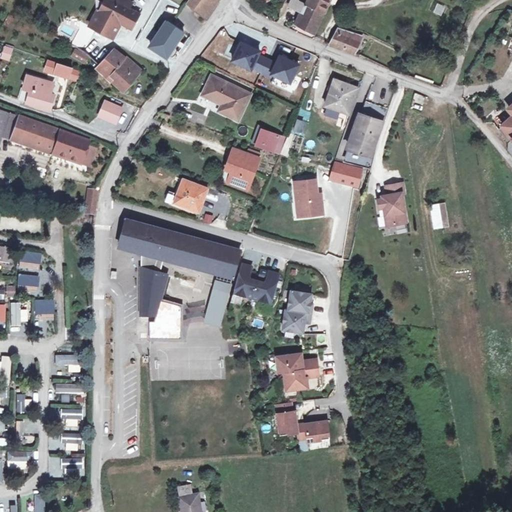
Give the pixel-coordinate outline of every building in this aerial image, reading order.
[(132,27),(140,11),(132,7),(134,3),(129,0),(104,0),(100,9),(98,9),(90,24),(112,36),(120,21),(132,27)] [(187,0),(187,1),(205,16),(216,0),(187,0)] [(305,3),(306,0),(291,0),(289,6),(302,11),(296,25),(315,34),(325,13),(312,7),(305,3)] [(315,0),(312,7),(325,13),(330,0),(315,0)] [(433,12),(441,15),(445,6),(437,2),(433,12)] [(182,30),(172,23),(163,35),(173,42),(182,30)] [(364,39),(346,31),(344,37),(337,33),(331,46),(357,56),(364,39)] [(13,50),(7,47),(4,56),(10,58),(13,50)] [(76,48),(71,55),(85,65),(90,58),(76,48)] [(123,57),(115,49),(100,64),(110,77),(121,89),(138,66),(125,55),(123,57)] [(58,63),(52,61),(48,70),(54,72),(58,63)] [(72,69),(58,63),(54,72),(68,77),(72,69)] [(50,82),(25,74),(20,86),(28,89),(25,100),(49,108),(52,94),(47,91),(50,82)] [(252,92),(213,76),(205,95),(224,103),(221,111),(239,119),(252,92)] [(358,90),(335,81),(326,104),(342,111),(342,115),(347,117),(358,90)] [(28,89),(20,86),(17,95),(20,96),(20,98),(25,100),(28,89)] [(123,108),(106,100),(100,114),(116,122),(123,108)] [(511,137),(511,107),(511,108),(511,109),(511,117),(503,125),(511,137)] [(17,116),(0,110),(0,140),(1,136),(10,139),(17,116)] [(310,127),(314,120),(302,113),(298,120),(310,127)] [(50,127),(17,116),(10,139),(80,163),(85,144),(87,141),(50,127)] [(382,122),(362,116),(351,145),(371,153),(382,122)] [(282,134),(266,128),(259,143),(276,148),(282,134)] [(96,148),(85,144),(80,163),(90,166),(96,148)] [(261,158),(235,147),(228,164),(235,167),(233,171),(229,179),(248,188),(261,158)] [(296,176),(314,175),(314,165),(296,166),(296,176)] [(368,173),(350,166),(344,195),(351,197),(350,207),(360,209),(363,198),(368,173)] [(297,201),(303,201),(305,215),(324,213),(323,197),(318,197),(316,178),(295,180),(297,201)] [(204,187),(185,179),(179,195),(176,202),(195,209),(204,187)] [(404,194),(403,184),(385,187),(387,196),(381,197),(381,200),(377,200),(378,210),(383,210),(384,218),(385,228),(407,224),(402,194),(404,194)] [(99,191),(88,190),(86,213),(96,213),(99,191)] [(176,202),(179,195),(170,191),(165,201),(174,205),(176,202)] [(457,196),(450,197),(454,216),(461,214),(457,196)] [(446,201),(431,204),(435,226),(450,224),(446,201)] [(205,213),(203,221),(212,223),(214,215),(205,213)] [(142,250),(165,256),(234,275),(241,249),(130,219),(123,244),(142,250)] [(9,260),(22,262),(23,251),(0,248),(0,264),(9,265),(9,260)] [(142,265),(161,270),(165,256),(142,250),(142,265)] [(38,265),(41,256),(23,252),(21,261),(38,265)] [(242,262),(234,291),(244,294),(272,302),(280,273),(269,270),(269,271),(261,269),(259,276),(258,279),(254,278),(255,274),(255,272),(251,271),(253,265),(242,262)] [(161,270),(142,265),(142,312),(157,313),(161,298),(168,272),(161,270)] [(17,279),(17,295),(37,296),(37,279),(17,279)] [(217,279),(214,287),(229,291),(231,283),(217,279)] [(16,298),(15,286),(5,287),(5,298),(16,298)] [(229,291),(214,287),(205,321),(219,325),(229,291)] [(292,290),(289,309),(286,309),(283,328),(297,330),(304,330),(306,322),(311,322),(312,313),(314,304),(311,303),(312,293),(292,290)] [(244,294),(234,291),(231,301),(241,304),(244,294)] [(182,304),(161,298),(157,313),(155,319),(150,319),(150,336),(181,336),(182,304)] [(21,303),(9,304),(10,327),(21,326),(21,303)] [(45,309),(46,304),(37,303),(34,319),(51,322),(54,310),(45,309)] [(252,326),(262,329),(264,320),(254,318),(252,326)] [(149,338),(151,380),(190,378),(189,360),(178,361),(177,337),(149,338)] [(302,352),(277,356),(279,372),(284,371),(287,390),(309,387),(308,377),(320,375),(319,367),(318,358),(303,360),(302,352)] [(55,355),(55,365),(68,365),(68,373),(80,373),(79,355),(55,355)] [(9,359),(0,359),(0,380),(9,381),(9,359)] [(58,375),(58,379),(53,380),(54,384),(65,384),(64,374),(58,375)] [(54,384),(54,394),(81,394),(81,384),(54,384)] [(16,396),(14,412),(29,414),(31,397),(16,396)] [(277,404),(280,431),(289,430),(289,434),(299,433),(300,440),(308,439),(308,441),(321,440),(321,436),(329,435),(328,420),(297,424),(296,410),(293,411),(292,402),(277,404)] [(62,427),(80,427),(80,409),(62,409),(62,427)] [(17,421),(15,433),(22,435),(25,423),(17,421)] [(63,451),(80,451),(80,434),(63,434),(63,451)] [(20,473),(20,453),(12,452),(12,472),(20,473)] [(83,458),(63,458),(63,471),(83,471),(83,458)] [(196,492),(195,487),(177,490),(178,495),(179,499),(196,496),(196,492)] [(34,495),(34,511),(46,511),(45,494),(34,495)] [(199,511),(197,498),(179,501),(181,511),(199,511)] [(17,511),(18,502),(9,502),(9,511),(17,511)]
